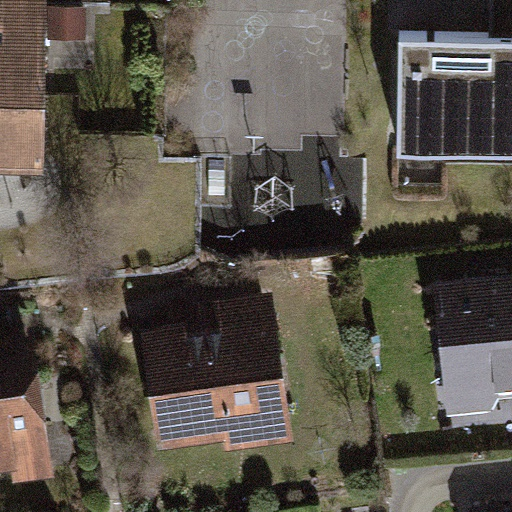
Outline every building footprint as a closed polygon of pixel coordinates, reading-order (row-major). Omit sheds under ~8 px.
[(0,0),(0,158),(39,158),(39,0),(0,0)] [(511,0),(485,0),(485,22),(393,19),(389,131),(511,134),(511,0)] [(511,274),(432,282),(446,428),(495,424),(492,392),(511,389),(511,274)] [(190,320),(149,325),(166,444),(285,427),(265,287),(187,298),(190,320)] [(0,332),(0,457),(12,456),(15,479),(56,473),(38,328),(0,332)]
